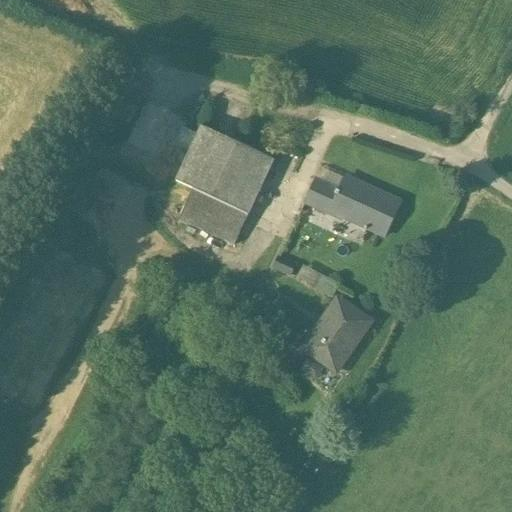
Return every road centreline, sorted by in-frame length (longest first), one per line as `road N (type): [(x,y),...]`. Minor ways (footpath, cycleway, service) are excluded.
road 1 (unclassified): [(511,196),(465,165),(347,125)]
road 2 (unknown): [(176,93),(289,125),(347,125)]
